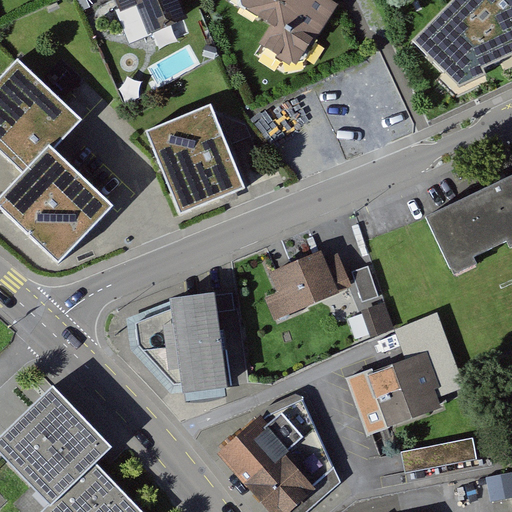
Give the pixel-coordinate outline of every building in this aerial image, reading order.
[(181,0),(124,0),(141,38),(177,23),(169,5),(181,0)] [(250,0),(279,18),(261,48),(295,69),(335,3),(329,0),(250,0)] [(511,0),(451,0),(414,39),(453,94),(511,61),(511,0)] [(81,121),(17,62),(0,79),(0,154),(27,179),(53,150),(81,121)] [(244,191),(211,108),(145,134),(178,216),(244,191)] [(115,208),(53,150),(27,179),(0,207),(62,265),(115,208)] [(511,248),(511,179),(432,215),(458,273),(511,248)] [(337,290),(333,280),(348,274),(339,253),(324,259),(321,251),(271,271),(279,290),(266,296),(274,315),(337,290)] [(164,293),(166,306),(135,319),(138,348),(176,381),(177,390),(225,384),(212,287),(164,293)] [(387,300),(365,309),(376,338),(398,329),(387,300)] [(456,381),(443,345),(355,378),(370,418),(380,415),(385,429),(451,405),(444,386),(456,381)] [(129,446),(68,383),(4,444),(61,502),(50,511),(154,511),(109,465),(129,446)] [(298,414),(274,433),(263,419),(226,449),(276,511),(280,511),(339,465),(298,414)] [(477,436),(404,450),(408,470),(481,457),(477,436)]
